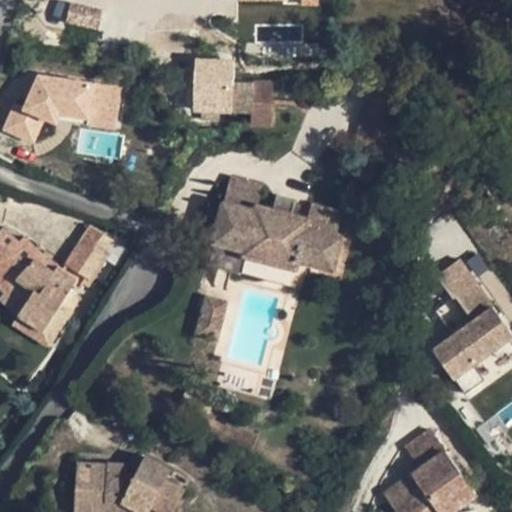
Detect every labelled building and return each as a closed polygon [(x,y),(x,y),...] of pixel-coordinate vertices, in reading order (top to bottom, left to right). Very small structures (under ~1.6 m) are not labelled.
[(103,11),(61,1),(57,20),(100,29),(103,11)] [(196,60),(195,109),(231,111),(233,81),(235,62),(196,60)] [(7,110),(3,136),(37,140),(40,119),(116,130),(122,85),(32,72),(26,112),(7,110)] [(273,82),(233,81),(231,111),(251,112),(251,123),(271,124),(273,82)] [(388,114),(363,110),(357,144),(381,149),(388,114)] [(264,184),(230,175),(212,242),(215,243),(245,251),(244,255),(297,269),(299,261),(335,270),(344,236),(337,235),(343,212),(311,205),(308,218),(291,214),(295,201),(277,197),(274,210),(258,206),(264,184)] [(91,225),(81,241),(106,258),(116,242),(91,225)] [(19,243),(3,228),(0,231),(0,287),(5,292),(9,288),(27,301),(18,315),(38,328),(34,335),(49,346),(64,323),(53,316),(72,286),(78,278),(58,266),(54,271),(35,258),(40,252),(24,238),(19,243)] [(106,258),(81,241),(65,264),(80,274),(91,281),(106,258)] [(244,255),(245,251),(215,243),(208,267),(239,275),(244,255)] [(40,252),(35,258),(54,271),(58,266),(40,252)] [(437,275),(453,297),(472,322),(453,335),(434,348),(453,374),(511,333),(459,259),(437,275)] [(91,281),(80,274),(78,278),(72,286),(79,291),(83,284),(87,286),(91,281)] [(227,302),(205,296),(196,334),(218,338),(227,302)] [(472,322),(453,297),(435,310),(453,335),(472,322)] [(38,328),(18,315),(13,322),(34,335),(38,328)] [(179,384),(172,397),(193,407),(199,393),(179,384)] [(442,511),(471,491),(427,430),(405,446),(421,466),(385,492),(400,511),(442,511)] [(107,466),(78,464),(74,511),(105,511),(106,501),(120,501),(142,511),(149,511),(153,507),(162,511),(173,511),(184,490),(165,481),(171,470),(144,456),(139,467),(134,476),(107,474),(107,466)] [(139,467),(107,466),(107,474),(134,476),(139,467)] [(142,511),(120,501),(106,501),(105,511),(142,511)]
